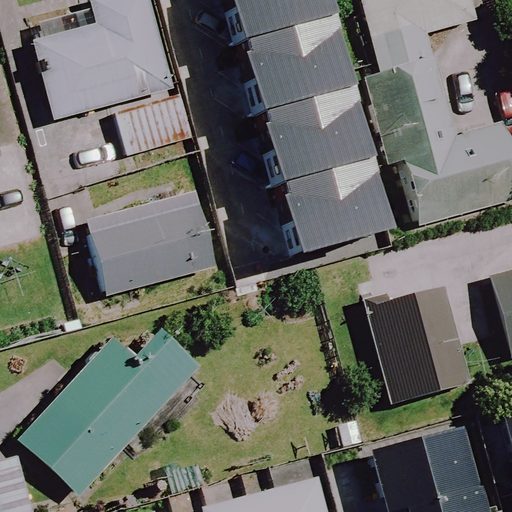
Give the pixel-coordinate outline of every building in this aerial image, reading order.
[(183,145),(165,91),(136,0),(122,0),(81,13),(86,29),(24,49),(49,127),(102,111),(119,165),(183,145)] [(320,132),(287,0),(266,0),(211,13),(244,150),(320,132)] [(472,25),(465,0),(347,0),(369,81),(355,85),(378,172),(389,169),(405,230),(511,201),(511,181),(498,129),(447,142),(419,39),(472,25)] [(217,85),(196,13),(161,23),(181,95),(217,85)] [(203,275),(185,204),(78,232),(97,303),(203,275)] [(511,370),(511,277),(480,286),(502,373),(511,370)] [(453,395),(432,298),(358,314),(378,411),(453,395)] [(132,375),(104,348),(11,447),(71,503),(188,378),(157,349),(132,375)] [(511,404),(465,421),(496,511),(511,505),(511,404)] [(0,511),(32,511),(21,461),(0,465),(0,511)] [(207,511),(315,511),(307,484),(207,511)] [(492,511),(489,499),(444,511),(492,511)]
